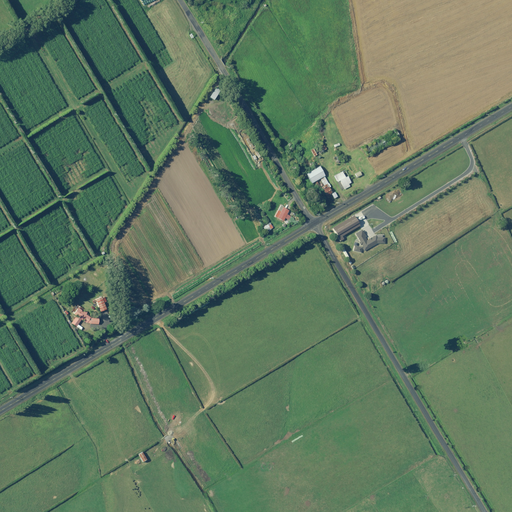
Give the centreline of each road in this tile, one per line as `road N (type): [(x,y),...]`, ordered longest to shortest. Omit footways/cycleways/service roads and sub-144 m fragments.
road 1 (tertiary): [(314,223),(0,410)]
road 2 (unclassified): [(180,0),(314,223)]
road 3 (tertiary): [(511,105),(314,223)]
